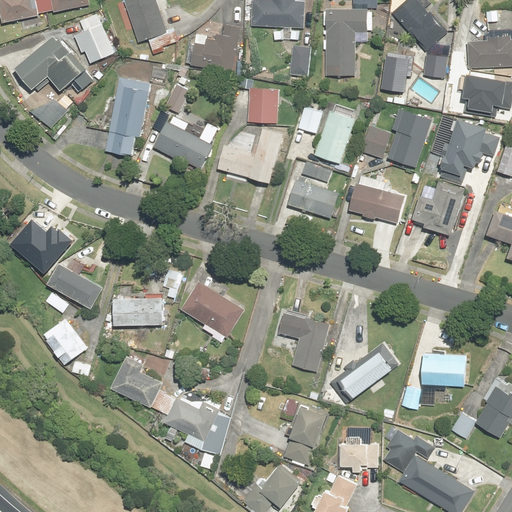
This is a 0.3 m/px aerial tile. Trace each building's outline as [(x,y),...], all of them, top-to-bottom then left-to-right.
[(1,0),(6,20),(49,11),(46,0),(1,0)] [(46,0),(49,11),(92,2),(91,0),(46,0)] [(155,0),(125,0),(123,1),(138,44),(167,34),(155,0)] [(305,1),(282,0),(251,0),(250,26),(304,28),(305,1)] [(415,0),(405,0),(391,13),(426,51),(446,33),(415,0)] [(366,9),(325,9),(324,76),(355,77),(355,33),(366,33),(366,9)] [(237,72),(244,25),(228,22),(226,32),(219,31),(218,38),(209,36),(208,44),(191,42),(188,64),(237,72)] [(117,52),(104,23),(76,36),(83,52),(86,51),(91,63),(117,52)] [(511,66),(511,39),(510,40),(510,36),(467,37),(467,67),(511,66)] [(97,86),(92,80),(95,78),(59,37),(19,72),(36,92),(51,79),(63,93),(74,84),(80,91),(85,96),(97,86)] [(296,43),(292,69),(308,72),(313,46),(296,43)] [(389,50),(383,85),(404,89),(407,72),(412,73),(415,55),(389,50)] [(428,53),(425,72),(445,75),(448,56),(428,53)] [(157,63),(154,80),(171,83),(174,66),(157,63)] [(474,86),(470,106),(496,111),(498,101),(511,103),(511,100),(511,90),(511,91),(511,85),(511,80),(471,73),(469,85),(474,86)] [(149,84),(118,78),(104,152),(129,157),(133,137),(139,138),(149,84)] [(194,86),(178,81),(169,104),(184,110),(194,86)] [(279,90),(249,88),(246,122),(277,124),(279,90)] [(302,125),(319,132),(327,111),(310,104),(302,125)] [(431,120),(398,109),(391,130),(395,131),(386,159),(414,169),(431,120)] [(355,119),(329,110),(313,156),(339,165),(355,119)] [(459,115),(441,171),(464,179),(469,161),(477,163),(478,158),(483,160),(486,149),(497,153),(503,134),(489,129),(491,125),(459,115)] [(151,148),(152,148),(199,169),(213,146),(165,120),(151,148)] [(271,185),(284,135),(260,129),(253,153),(221,145),(214,170),(271,185)] [(495,172),(511,177),(511,148),(503,146),(495,172)] [(338,194),(295,180),(287,205),(329,219),(338,194)] [(462,189),(437,182),(431,201),(417,197),(410,221),(421,225),(420,228),(448,236),(462,189)] [(404,197),(354,183),(347,210),(397,224),(404,197)] [(511,260),(511,217),(493,211),(483,235),(509,245),(504,258),(511,260)] [(37,215),(14,239),(47,270),(77,239),(59,221),(51,229),(37,215)] [(101,288),(55,263),(43,284),(89,310),(101,288)] [(179,297),(187,271),(173,266),(168,283),(175,285),(172,295),(179,297)] [(243,310),(196,281),(179,310),(226,339),(243,310)] [(160,297),(110,299),(111,327),(161,325),(160,297)] [(329,324),(282,312),(277,334),(298,339),(291,366),(316,373),(329,324)] [(91,346),(69,315),(46,331),(69,362),(91,346)] [(398,364),(383,343),(330,382),(345,403),(398,364)] [(467,356),(422,353),(420,384),(465,387),(467,356)] [(125,356),(118,370),(109,389),(149,409),(150,407),(166,415),(162,423),(203,443),(219,410),(202,402),(198,409),(159,390),(162,383),(140,372),(143,365),(125,356)] [(74,372),(91,375),(94,363),(77,360),(74,372)] [(486,403),(473,425),(498,439),(509,419),(511,420),(511,390),(496,381),(484,402),(486,403)] [(419,408),(425,389),(410,384),(404,403),(419,408)] [(326,412),(299,402),(280,455),(307,465),(326,412)] [(385,456),(403,467),(417,445),(430,454),(436,444),(418,433),(416,437),(399,427),(388,444),(392,446),(385,456)] [(379,468),(379,444),(338,444),(338,467),(349,467),(349,473),(361,473),(361,468),(379,468)] [(459,511),(473,491),(414,455),(398,481),(448,511),(459,511)] [(280,465),(261,488),(256,484),(242,502),(255,511),(264,511),(272,503),(278,508),(300,481),(280,465)] [(343,511),(356,484),(336,475),(329,490),(323,487),(311,511),(343,511)]
